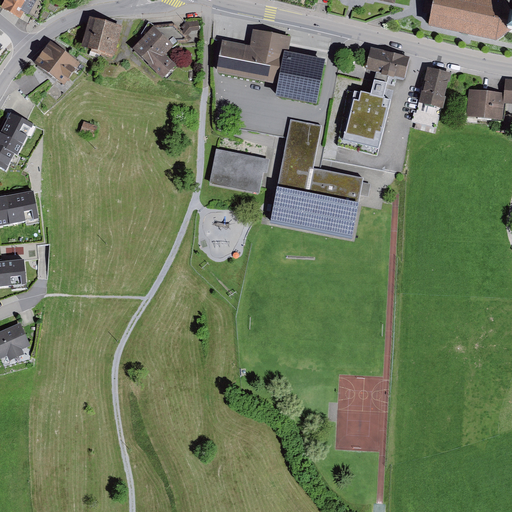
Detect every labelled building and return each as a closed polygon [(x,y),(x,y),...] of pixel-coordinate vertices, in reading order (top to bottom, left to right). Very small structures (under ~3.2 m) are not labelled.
[(32,0),(5,0),(0,9),(20,19),(24,13),(20,11),(26,0),(28,0),(32,2),(32,0)] [(511,12),(504,0),(503,0),(434,0),(430,27),(498,42),(510,33),(511,33),(511,12)] [(123,28),(90,19),(81,48),(114,58),(123,28)] [(199,31),(198,20),(187,22),(181,28),(189,34),(192,31),(199,31)] [(154,25),(148,22),(140,37),(143,38),(133,49),(151,68),(165,54),(178,43),(187,44),(192,39),(174,24),(154,25)] [(251,48),(223,43),(217,74),(277,85),(275,98),(317,107),(326,60),(288,53),(291,39),(254,32),(251,48)] [(80,64),(50,42),(34,64),(64,86),(80,64)] [(409,58),(371,49),(365,70),(376,73),(374,81),(387,84),(389,79),(393,80),(394,76),(404,79),(409,58)] [(177,66),(165,54),(151,68),(163,79),(177,66)] [(450,74),(429,69),(423,96),(419,113),(415,129),(437,134),(450,74)] [(370,95),(348,91),(338,146),(377,156),(391,101),(384,99),(387,84),(374,81),(370,95)] [(469,91),(467,116),(504,119),(505,105),(507,94),(469,91)] [(410,93),(406,110),(419,113),(423,96),(410,93)] [(34,125),(11,114),(0,135),(0,169),(6,172),(14,156),(18,158),(34,125)] [(321,126),(290,121),(272,227),(355,242),(366,179),(313,169),(321,126)] [(98,127),(84,122),(80,133),(94,138),(98,127)] [(270,160),(217,150),(210,185),(260,195),(264,173),(267,174),(270,160)] [(0,227),(39,220),(34,193),(0,199),(0,227)] [(0,287),(26,285),(24,261),(0,263),(0,287)] [(0,333),(0,360),(8,357),(10,361),(24,355),(21,350),(30,347),(20,324),(0,333)]
